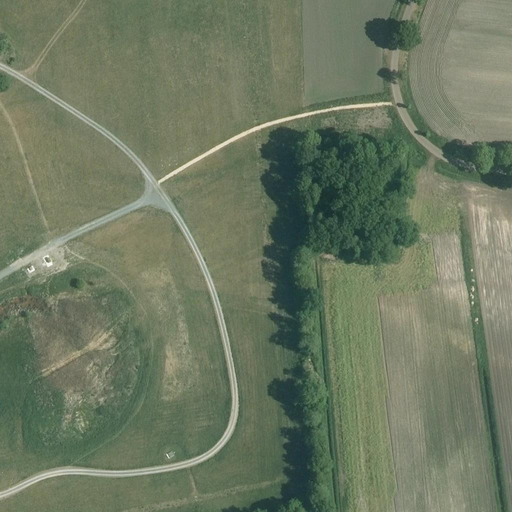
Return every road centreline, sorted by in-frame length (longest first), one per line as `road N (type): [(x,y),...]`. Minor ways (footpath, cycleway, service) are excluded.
road 1 (track): [(0,496),(50,474),(124,474),(202,458),(227,436),(235,407),(211,286),(160,193),(106,133),(0,66)]
road 2 (unclassified): [(413,0),(394,58),(396,95),(409,125),(459,164),(511,172)]
road 3 (track): [(160,193),(0,276)]
